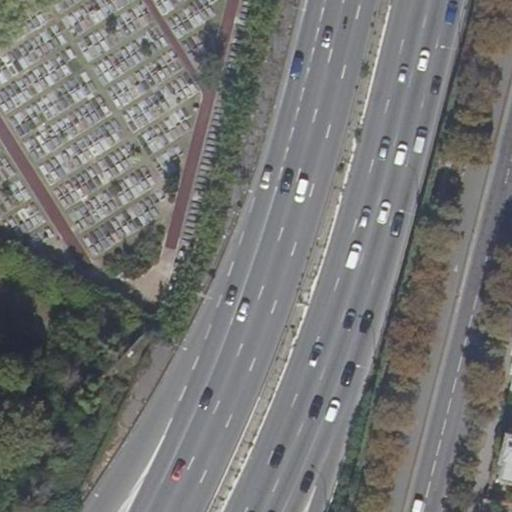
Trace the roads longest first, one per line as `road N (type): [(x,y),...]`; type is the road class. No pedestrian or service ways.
road 1 (trunk): [(307,409),(377,208),(427,0)]
road 2 (trunk): [(282,234),(175,386),(103,511)]
road 3 (tertiary): [(423,511),(499,209)]
road 4 (trunk): [(282,234),(236,374),(172,511)]
road 5 (trunk): [(340,0),(282,234)]
